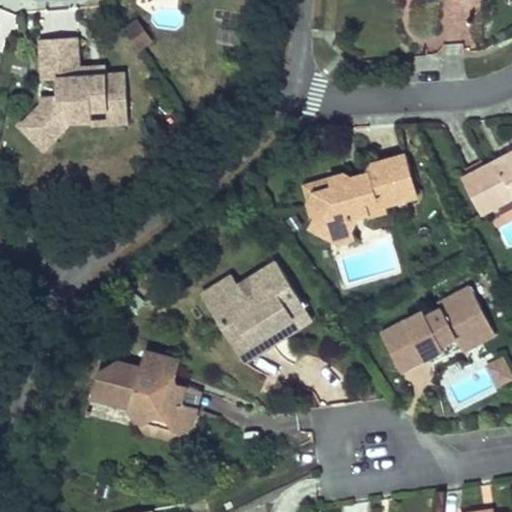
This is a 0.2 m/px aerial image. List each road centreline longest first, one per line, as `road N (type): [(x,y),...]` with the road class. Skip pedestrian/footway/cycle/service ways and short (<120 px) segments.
road 1 (residential): [(51,271),(250,138),(298,83)]
road 2 (residential): [(511,73),(488,86),(298,83)]
road 3 (residential): [(0,459),(19,331),(51,271)]
road 4 (unclassified): [(511,452),(456,461),(379,442)]
